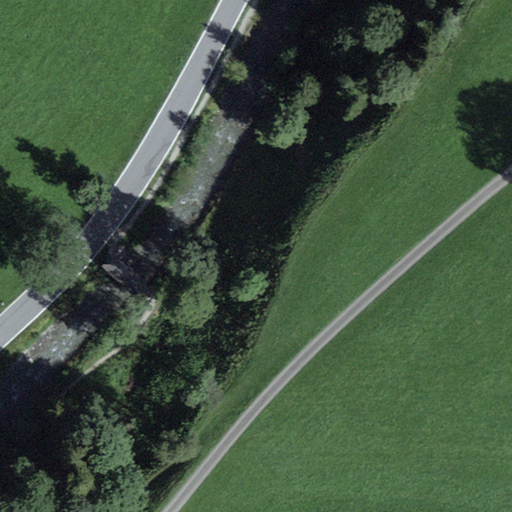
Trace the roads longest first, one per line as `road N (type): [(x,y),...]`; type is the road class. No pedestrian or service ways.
road 1 (track): [(171,511),(274,385),(511,167)]
road 2 (tertiary): [(226,0),(165,131),(78,252),(0,335)]
